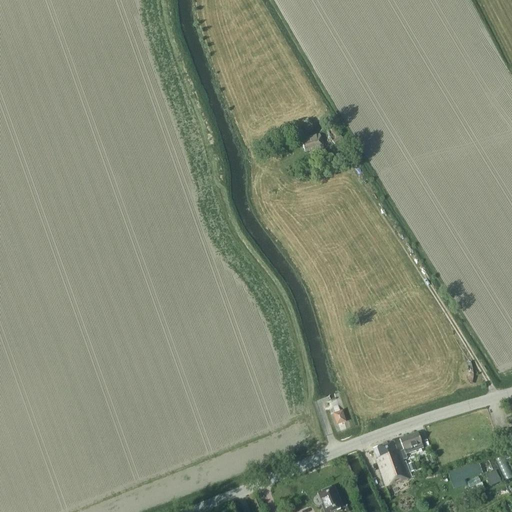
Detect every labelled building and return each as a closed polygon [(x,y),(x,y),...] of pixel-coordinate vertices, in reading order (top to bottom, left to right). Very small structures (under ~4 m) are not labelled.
[(316,150),(323,148),(319,135),(306,139),(307,141),(302,143),(305,152),(315,149),(316,150)] [(340,137),(332,142),(338,153),(347,148),(340,137)] [(341,412),(333,415),(337,425),(344,422),(341,412)] [(511,438),(511,436),(510,429),(503,431),(506,440),(511,438)] [(495,432),(498,443),(505,441),(502,430),(495,432)] [(403,450),(405,455),(423,449),(417,433),(399,440),(403,450)] [(409,479),(402,460),(406,459),(405,455),(403,450),(399,452),(399,451),(396,452),(392,442),(375,448),(373,449),(376,459),(376,460),(385,487),(409,479)] [(481,462),(451,473),(455,484),(485,474),(481,462)] [(318,494),(324,507),(322,508),(324,511),(332,511),(343,507),(334,487),(318,494)]
